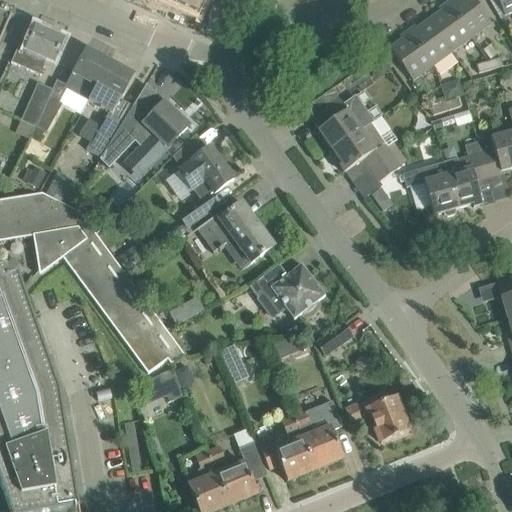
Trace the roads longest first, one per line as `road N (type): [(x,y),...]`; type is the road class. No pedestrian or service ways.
road 1 (residential): [(402,317),(236,103),(226,69)]
road 2 (unclassified): [(56,306),(82,394),(98,511)]
road 3 (residential): [(313,511),(482,441)]
road 4 (residential): [(226,69),(65,0)]
road 5 (residential): [(411,0),(369,23),(347,25),(251,0)]
road 6 (residential): [(482,441),(402,317)]
road 7 (residential): [(402,317),(511,244)]
